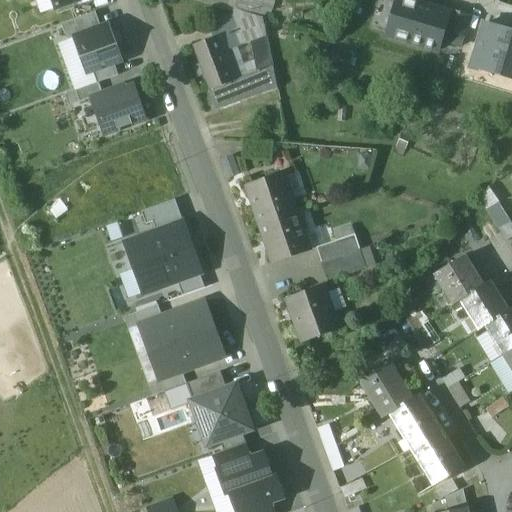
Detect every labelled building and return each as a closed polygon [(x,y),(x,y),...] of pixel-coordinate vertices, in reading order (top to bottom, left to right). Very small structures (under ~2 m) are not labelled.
[(53,0),(57,10),(85,0),(53,0)] [(254,4),(237,1),(232,0),(197,0),(234,11),(251,16),(254,4)] [(397,0),(386,37),(437,53),(449,14),(425,7),(427,0),(397,0)] [(251,16),(234,11),(232,16),(207,27),(211,41),(230,34),(235,49),(241,46),(265,36),(261,19),(251,16)] [(101,28),(95,13),(61,26),(67,41),(74,38),(101,28)] [(109,25),(101,28),(74,38),(87,75),(91,73),(113,65),(123,61),(109,25)] [(511,79),(511,33),(483,25),(470,67),(511,79)] [(211,41),(193,48),(209,93),(231,85),(231,83),(220,55),(235,49),(230,34),(211,41)] [(265,36),(241,46),(247,77),(271,67),(265,36)] [(118,77),(113,65),(91,73),(96,85),(98,84),(118,77)] [(231,85),(209,93),(216,110),(275,88),(271,67),(247,77),(231,83),(231,85)] [(91,100),(102,96),(98,84),(96,85),(66,96),(70,107),(91,100)] [(102,96),(91,100),(104,135),(142,121),(146,120),(133,85),(102,96)] [(274,143),(244,141),(243,158),(273,160),(274,143)] [(284,175),(246,188),(259,225),(297,211),(284,175)] [(176,201),(142,213),(147,228),(155,225),(157,230),(183,221),(176,201)] [(509,223),(497,204),(486,210),(498,230),(509,223)] [(297,211),(259,225),(272,263),(310,250),(297,211)] [(207,275),(187,219),(183,221),(157,230),(124,242),(144,297),(180,284),(202,277),(207,275)] [(355,235),(353,228),(333,234),(336,242),(355,235)] [(336,242),(317,248),(322,262),(360,250),(355,235),(336,242)] [(360,250),(322,262),(328,281),(366,268),(360,250)] [(466,255),(433,275),(433,277),(435,276),(454,305),(460,301),(460,300),(482,287),(482,286),(464,258),(467,256),(466,255)] [(202,277),(180,284),(183,296),(206,288),(202,277)] [(507,311),(489,282),(482,286),(482,287),(460,300),(460,301),(479,330),(486,326),(485,325),(507,312),(507,311)] [(324,286),(286,300),(301,342),(339,329),(324,286)] [(423,325),(411,305),(401,312),(413,331),(423,325)] [(511,307),(507,311),(507,312),(485,325),(486,326),(504,355),(511,349),(511,307)] [(139,329),(148,355),(210,334),(201,308),(139,329)] [(435,344),(423,325),(413,331),(424,350),(435,344)] [(218,358),(210,334),(148,355),(156,379),(218,358)] [(392,363),(360,382),(361,383),(362,382),(383,418),(390,414),(390,413),(411,400),(411,399),(396,374),(398,373),(397,371),(395,372),(391,365),(393,364),(392,363)] [(453,372),(447,364),(437,370),(449,389),(459,383),(453,372)] [(465,379),(459,369),(453,372),(459,383),(465,379)] [(186,385),(193,403),(226,392),(219,374),(186,385)] [(459,383),(449,389),(460,408),(470,401),(459,383)] [(226,392),(193,403),(208,445),(219,441),(249,430),(234,389),(226,392)] [(423,404),(418,395),(411,399),(411,400),(390,413),(390,414),(412,449),(441,432),(425,406),(427,405),(425,402),(423,404)] [(502,398),(485,410),(491,418),(508,406),(502,398)] [(336,446),(329,425),(317,429),(325,450),(336,446)] [(441,432),(412,449),(434,486),(465,467),(464,466),(462,467),(447,442),(449,440),(448,439),(446,440),(441,432)] [(241,433),(219,441),(223,452),(245,444),(241,433)] [(246,444),(212,456),(217,471),(251,459),(246,444)] [(336,446),(325,450),(333,471),(344,467),(336,446)] [(251,459),(217,471),(226,494),(229,493),(229,492),(271,477),(270,477),(262,455),(251,459)] [(271,477),(229,492),(229,493),(236,511),(245,511),(271,503),(282,498),(274,475),(270,477),(271,477)] [(149,511),(178,511),(174,500),(148,510),(149,511)] [(274,511),(271,503),(245,511),(274,511)]
